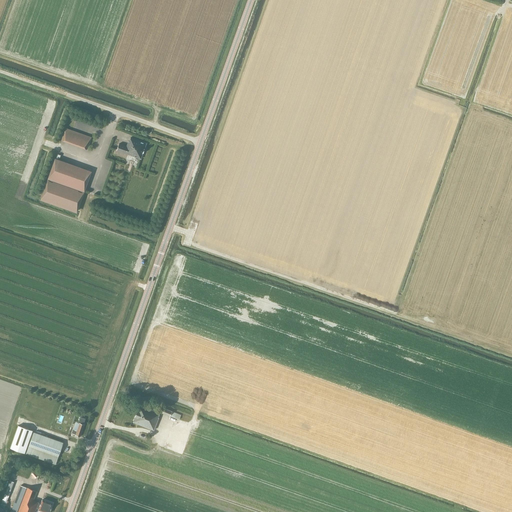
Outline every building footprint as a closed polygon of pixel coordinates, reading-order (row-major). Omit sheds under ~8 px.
[(65,129),(61,140),(89,150),(93,138),(65,129)] [(140,159),(141,159),(141,158),(146,144),(146,143),(130,138),(129,142),(128,141),(127,145),(119,143),(116,150),(140,159)] [(83,191),(90,172),(55,159),(49,178),(83,191)] [(49,178),(43,194),(78,206),(83,191),(49,178)] [(159,418),(158,418),(160,413),(139,405),(137,410),(135,416),(133,422),(154,430),(159,418)] [(170,416),(179,420),(181,415),(172,411),(162,407),(160,412),(170,416)] [(72,433),(75,434),(75,435),(76,435),(75,437),(78,438),(79,436),(80,436),(84,424),(82,424),(84,418),(79,416),(77,422),(79,423),(76,431),(73,429),(72,433)] [(32,433),(18,428),(10,450),(24,455),(32,433)] [(26,454),(56,464),(63,442),(34,432),(26,454)] [(0,506),(0,507),(4,509),(14,482),(10,481),(0,506)] [(10,511),(17,511),(26,487),(20,485),(10,511)] [(34,500),(34,499),(37,491),(27,487),(17,511),(34,511),(38,502),(34,500)] [(38,509),(44,511),(49,511),(53,503),(42,499),(38,509)]
